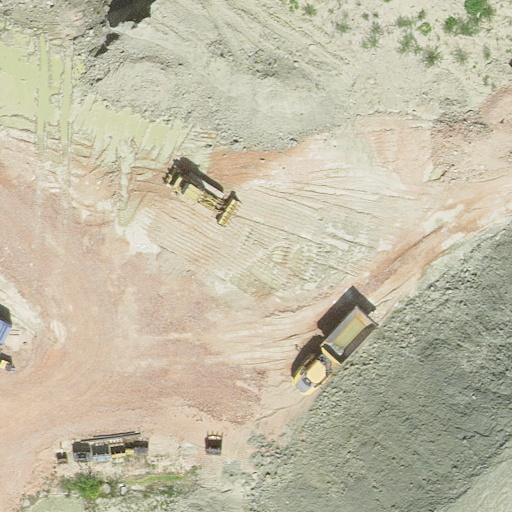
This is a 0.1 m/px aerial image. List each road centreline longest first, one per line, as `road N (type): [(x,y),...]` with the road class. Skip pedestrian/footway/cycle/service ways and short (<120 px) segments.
road 1 (track): [(0,430),(61,434),(208,394),(445,256),(511,207)]
road 2 (track): [(511,96),(405,103),(60,209),(0,200)]
